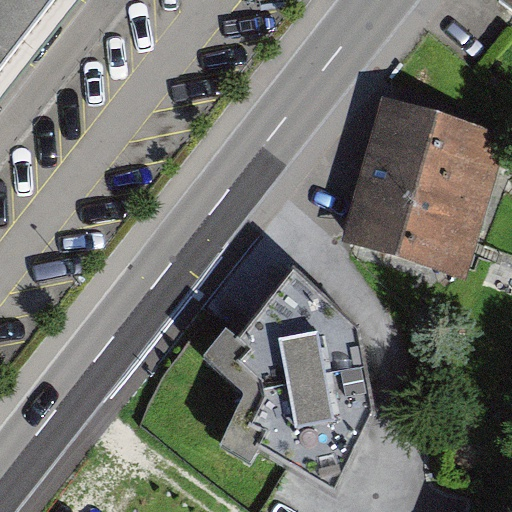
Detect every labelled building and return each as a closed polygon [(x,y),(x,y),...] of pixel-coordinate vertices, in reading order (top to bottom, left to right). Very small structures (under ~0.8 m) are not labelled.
[(0,0),(0,74),(57,0),(0,0)] [(511,0),(497,0),(511,11),(511,0)] [(511,137),(386,99),(343,239),(468,278),(511,137)] [(239,334),(237,336),(249,347),(241,356),(262,375),(265,396),(250,422),(263,427),(257,441),(261,444),(341,490),(379,408),(363,324),(296,262),(239,334)] [(249,347),(237,336),(239,334),(227,325),(205,353),(247,390),(223,441),(253,462),(261,444),(257,441),(263,427),(250,422),(265,396),(262,375),(241,356),(249,347)]
